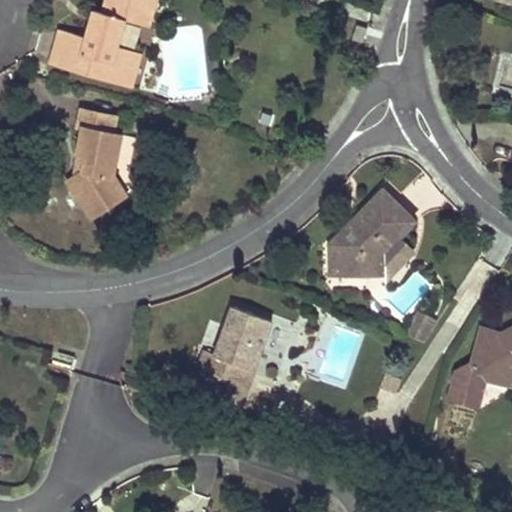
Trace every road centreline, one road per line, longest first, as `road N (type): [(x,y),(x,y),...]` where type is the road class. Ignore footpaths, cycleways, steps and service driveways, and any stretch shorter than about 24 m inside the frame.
road 1 (residential): [(102,460),(164,440),(227,442),(330,478),(363,511)]
road 2 (residential): [(121,287),(241,239),(333,160)]
road 3 (residential): [(102,460),(89,415),(121,287)]
road 4 (residential): [(0,290),(121,287)]
